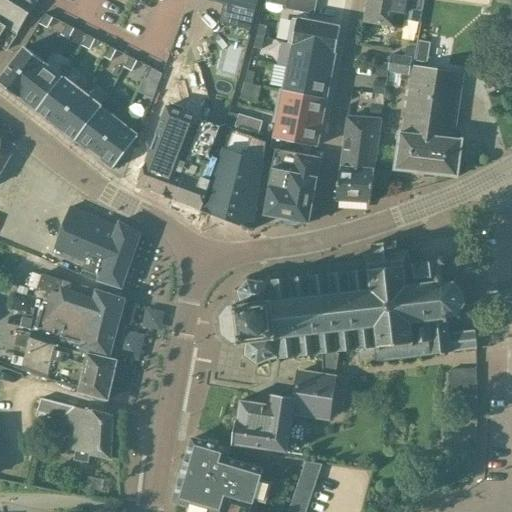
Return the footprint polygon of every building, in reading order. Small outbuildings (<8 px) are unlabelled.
[(0,0),(0,46),(6,51),(37,0),(0,0)] [(212,0),(255,11),(257,0),(212,0)] [(287,0),(286,6),(285,9),(313,14),(316,0),(287,0)] [(368,0),(364,22),(403,29),(405,21),(420,24),(423,7),(380,0),(368,0)] [(53,18),(45,13),(38,24),(47,29),(53,18)] [(335,53),(340,28),(292,18),(287,44),(293,45),(293,44),(334,52),(334,53),(335,53)] [(74,29),(66,24),(60,35),(69,40),(74,29)] [(264,38),(267,27),(259,25),(256,36),(264,38)] [(95,39),(87,35),(81,46),(89,50),(95,39)] [(261,50),(264,38),(256,36),(253,48),(261,50)] [(330,76),(334,53),(334,52),(293,44),(293,45),(289,67),(330,76)] [(116,50),(108,46),(102,57),(111,61),(116,50)] [(18,96),(44,63),(44,64),(45,63),(25,47),(0,78),(0,84),(18,98),(19,97),(18,96)] [(388,72),(409,76),(411,63),(414,64),(416,49),(406,47),(404,57),(390,55),(388,72)] [(171,48),(163,71),(180,77),(188,54),(171,48)] [(137,61),(129,57),(123,68),(131,72),(137,61)] [(37,111),(63,78),(62,77),(44,64),(44,63),(18,96),(19,97),(36,111),(37,111)] [(157,89),(162,73),(150,67),(143,82),(157,89)] [(325,99),(330,76),(289,67),(288,69),(284,90),(284,91),(325,99)] [(395,170),(457,178),(462,141),(460,140),(461,135),(454,135),(463,76),(413,69),(404,133),(400,132),(395,170)] [(252,85),(255,73),(247,71),(244,83),(252,85)] [(55,127),(82,92),(63,76),(62,77),(63,78),(37,111),(36,111),(35,112),(50,123),(55,127)] [(249,96),(252,85),(244,83),(241,94),(249,96)] [(321,123),(325,99),(284,91),(284,90),(280,89),(275,115),(279,115),(321,123)] [(75,141),(101,107),(101,108),(102,107),(82,92),(55,127),(60,131),(75,142),(76,141),(75,141)] [(94,155),(120,122),(101,108),(101,107),(75,141),(76,141),(94,155)] [(155,138),(136,188),(175,202),(193,153),(189,152),(200,120),(166,108),(155,138)] [(235,127),(238,115),(230,113),(227,125),(235,127)] [(245,130),(248,118),(238,115),(235,127),(245,130)] [(316,147),(321,123),(279,115),(275,139),(316,147)] [(347,117),(338,200),(371,204),(381,121),(347,117)] [(203,213),(221,162),(208,158),(219,127),(200,120),(189,152),(193,153),(175,202),(203,213)] [(113,170),(138,137),(120,122),(94,155),(113,170)] [(203,213),(252,232),(266,144),(232,130),(221,162),(203,213)] [(0,172),(11,155),(0,147),(0,172)] [(309,225),(322,159),(275,150),(263,217),(309,225)] [(98,281),(121,288),(140,234),(118,222),(116,226),(70,208),(51,254),(84,267),(81,274),(98,281)] [(323,377),(335,379),(339,352),(361,350),(362,362),(378,360),(379,362),(477,350),(475,331),(449,334),(448,320),(459,317),(466,305),(464,291),(453,281),(445,282),(443,276),(442,266),(446,266),(448,261),(445,256),(438,257),(437,263),(411,264),(409,250),(398,251),(397,242),(371,245),(372,254),(364,255),(366,270),(261,282),(248,280),(237,292),(241,303),(235,304),(239,344),(246,343),(247,356),(259,365),(270,359),(321,355),(323,377)] [(89,317),(118,325),(124,300),(95,290),(95,292),(42,273),(35,294),(89,317)] [(73,347),(110,358),(118,325),(89,317),(35,294),(34,297),(36,298),(29,332),(73,347)] [(78,392),(108,399),(116,361),(109,359),(110,358),(73,347),(29,332),(29,333),(18,331),(14,346),(26,348),(21,370),(78,390),(78,392)] [(477,369),(450,369),(451,397),(477,397),(477,390),(477,375),(477,369)] [(233,445),(288,453),(294,414),(329,419),(335,379),(323,377),(299,373),(295,399),(273,395),(272,401),(271,406),(240,402),(233,445)] [(42,398),(37,417),(47,419),(48,414),(62,417),(58,448),(76,452),(74,460),(87,463),(89,455),(110,459),(111,418),(42,398)] [(225,511),(229,497),(253,504),(254,500),(267,504),(273,483),(261,479),(263,472),(226,460),(229,450),(193,439),(174,501),(189,506),(188,509),(195,511),(225,511)] [(305,511),(322,465),(305,462),(287,511),(253,511),(250,511),(253,504),(229,497),(225,511),(305,511)]
